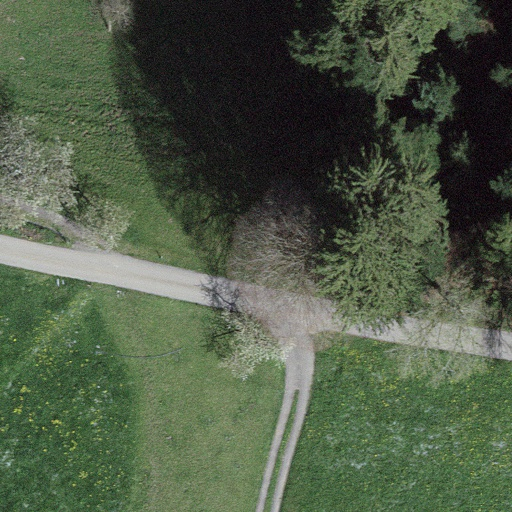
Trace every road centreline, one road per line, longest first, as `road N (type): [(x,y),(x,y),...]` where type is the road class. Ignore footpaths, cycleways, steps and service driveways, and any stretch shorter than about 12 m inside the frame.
road 1 (unclassified): [(511,346),(0,246)]
road 2 (track): [(291,305),(297,385),(267,511)]
